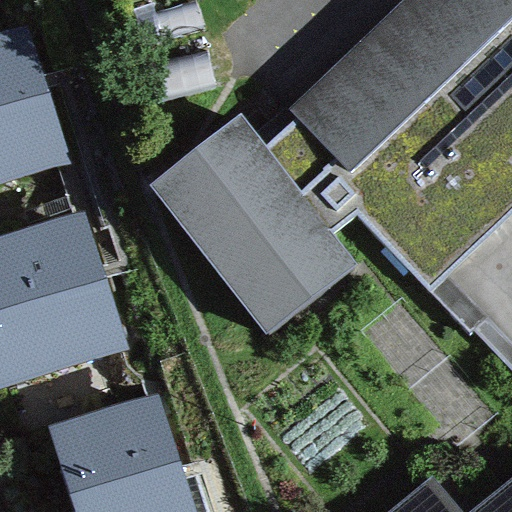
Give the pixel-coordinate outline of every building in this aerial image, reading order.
[(299,119),(262,154),(329,239),(356,218),(407,271),(469,211),(511,170),(511,0),(417,0),(296,116),(299,119)] [(0,175),(57,157),(20,42),(0,49),(0,175)] [(353,270),(329,239),(262,154),(238,123),(153,188),(268,335),(353,270)] [(78,229),(0,254),(0,362),(5,378),(115,343),(78,229)] [(183,511),(151,411),(70,437),(94,511),(183,511)] [(452,511),(431,487),(401,511),(511,511),(511,488),(483,511),(452,511)]
